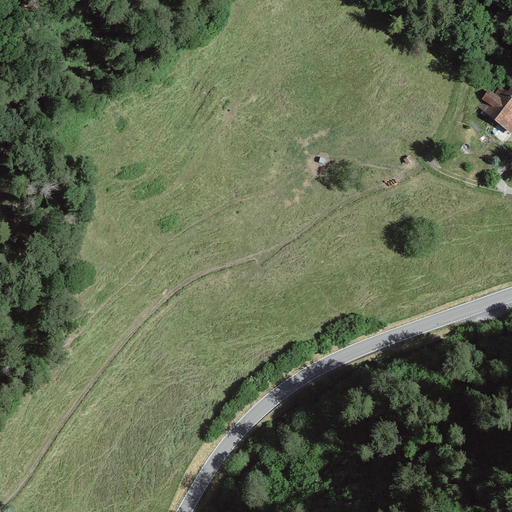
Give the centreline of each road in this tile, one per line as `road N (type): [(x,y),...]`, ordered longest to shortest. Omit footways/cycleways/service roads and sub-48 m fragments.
road 1 (track): [(7,498),(94,377),(191,278),(281,246),(330,210),(420,167),(483,187),(501,184)]
road 2 (secondary): [(511,293),(344,356),(286,388),(224,448),(184,511)]
